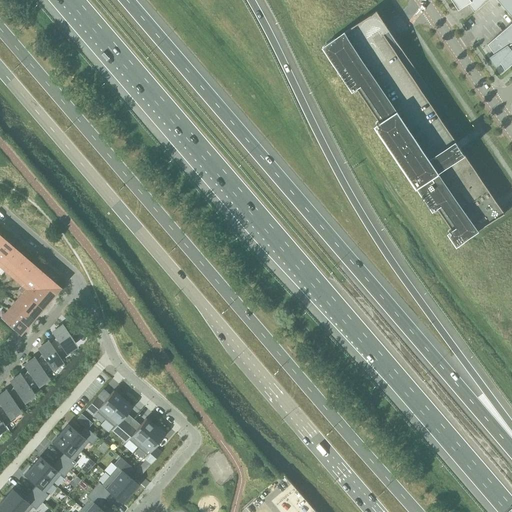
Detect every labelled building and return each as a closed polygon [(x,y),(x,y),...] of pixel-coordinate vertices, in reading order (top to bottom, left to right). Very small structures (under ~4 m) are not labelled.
[(452,0),(459,10),(469,3),(475,12),(489,0),(452,0)] [(511,0),(499,0),(511,15),(511,23),(488,44),(495,54),(491,57),(490,56),(496,67),(497,66),(497,65),(501,62),(506,69),(511,64),(511,0)] [(505,213),(504,212),(465,154),(461,148),(457,142),(456,140),(385,34),(390,31),(390,30),(377,11),(377,10),(335,39),(335,38),(322,47),(353,91),(356,88),(380,123),(376,126),(433,211),(437,208),(451,230),(448,232),(457,246),(469,238),(469,237),(505,213)] [(0,260),(11,248),(3,241),(0,243),(0,260)] [(0,260),(0,267),(5,272),(20,255),(11,248),(0,260)] [(28,262),(20,255),(5,272),(13,279),(28,262)] [(37,270),(28,262),(13,279),(21,286),(32,273),(34,274),(37,270)] [(21,286),(26,289),(57,287),(52,283),(46,278),(46,277),(46,276),(47,276),(46,275),(46,274),(45,274),(44,274),(43,274),(42,274),(37,270),(34,274),(32,273),(21,286)] [(26,289),(24,292),(22,293),(35,304),(39,307),(44,302),(45,302),(46,302),(47,302),(48,301),(48,300),(48,299),(48,298),(47,298),(53,292),(57,287),(26,289)] [(22,293),(22,294),(15,302),(32,316),(39,307),(35,304),(22,293)] [(15,302),(8,310),(25,324),(32,316),(15,302)] [(25,324),(8,310),(1,318),(18,333),(25,324)] [(56,337),(51,344),(51,345),(57,354),(58,353),(61,359),(68,355),(65,350),(76,343),(72,337),(75,333),(67,325),(65,327),(63,325),(52,332),(56,337)] [(42,354),(37,361),(43,370),(49,364),(51,367),(62,360),(61,359),(58,353),(57,354),(51,345),(51,344),(49,341),(38,348),(42,354)] [(28,370),(23,377),(29,386),(35,380),(37,383),(48,376),(43,370),(37,361),(35,357),(24,365),(28,370)] [(14,386),(9,394),(15,403),(15,402),(21,396),(23,400),(34,392),(29,386),(23,377),(21,374),(10,381),(14,386)] [(9,394),(7,390),(0,394),(0,417),(1,419),(5,425),(14,419),(11,414),(19,409),(15,402),(15,403),(9,394)] [(108,416),(123,398),(113,390),(103,402),(96,397),(97,396),(96,396),(85,409),(86,409),(92,414),(93,415),(96,411),(105,419),(106,417),(108,416)] [(106,417),(105,419),(114,427),(111,430),(111,431),(112,430),(118,436),(128,424),(122,419),(132,406),(123,398),(108,416),(106,417)] [(86,418),(81,414),(76,419),(81,423),(86,418)] [(137,447),(155,426),(145,418),(135,430),(128,424),(118,436),(125,442),(125,443),(128,439),(137,447)] [(60,433),(81,451),(88,442),(91,445),(97,437),(86,427),(80,434),(68,423),(60,433)] [(150,464),(161,451),(160,452),(154,446),(164,434),(155,426),(137,447),(146,454),(143,458),(144,459),(144,458),(150,463),(150,464)] [(81,451),(60,433),(51,442),(63,453),(58,459),(70,470),(76,462),(73,460),(81,451)] [(52,466),(40,456),(32,465),(52,483),(60,474),(63,477),(70,470),(58,459),(52,466)] [(132,468),(132,467),(120,456),(119,457),(120,457),(114,463),(113,464),(117,467),(109,475),(130,493),(138,484),(126,473),(132,467),(132,468)] [(52,483),(32,465),(24,475),(35,485),(30,492),(42,502),(48,495),(45,492),(52,483)] [(130,493),(109,475),(102,484),(99,482),(92,489),(104,499),(110,492),(122,503),(130,493)] [(4,498),(20,511),(27,511),(32,507),(35,509),(42,502),(30,492),(24,498),(12,488),(4,498)] [(82,508),(86,511),(105,511),(98,506),(104,499),(92,489),(86,497),(89,499),(82,508)] [(20,511),(4,498),(0,502),(0,511),(1,511),(20,511)]
